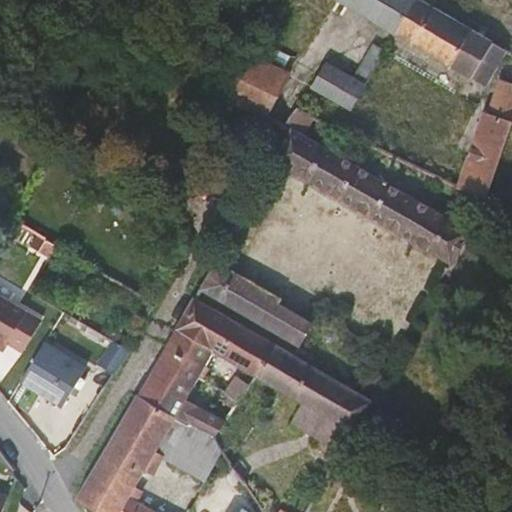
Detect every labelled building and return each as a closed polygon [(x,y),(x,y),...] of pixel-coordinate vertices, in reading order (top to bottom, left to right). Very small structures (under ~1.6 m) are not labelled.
[(339,0),(386,27),(446,63),(471,78),(482,59),(494,67),(505,49),(432,7),(436,0),(339,0)] [(282,48),(259,38),(250,55),(273,65),(282,48)] [(373,43),(356,74),(368,81),(385,51),(373,43)] [(273,65),(250,55),(226,98),(266,118),(290,74),(273,65)] [(494,67),(482,59),(471,78),(484,85),(494,67)] [(330,96),(343,75),(326,65),(314,84),(311,86),(330,96)] [(368,81),(355,73),(351,80),(343,75),(330,96),(352,108),(368,81)] [(503,150),(511,125),(511,84),(501,80),(490,113),(486,112),(476,140),(503,150)] [(302,134),(313,116),(297,108),(290,115),(285,124),(283,128),(287,130),(290,132),(274,160),(267,173),(279,178),(285,167),(451,263),(469,231),(302,134)] [(486,199),(503,150),(476,140),(459,187),(486,199)] [(39,250),(47,238),(38,233),(31,245),(39,250)] [(51,257),(58,244),(47,238),(39,250),(51,257)] [(281,299),(216,262),(200,289),(299,346),(312,324),(278,304),(281,299)] [(0,295),(0,347),(3,350),(8,342),(22,351),(41,320),(0,295)] [(214,350),(257,376),(276,345),(195,298),(168,343),(206,365),(214,350)] [(130,330),(138,334),(146,320),(138,315),(130,330)] [(115,373),(130,350),(114,341),(99,364),(115,373)] [(44,343),(22,380),(64,405),(86,368),(44,343)] [(206,365),(168,343),(144,385),(138,396),(176,416),(214,436),(225,421),(186,399),(199,376),(206,365)] [(372,400),(276,345),(257,376),(303,403),(332,419),(320,440),(322,441),(324,439),(344,450),(354,432),(372,400)] [(209,367),(206,365),(199,376),(203,378),(209,367)] [(225,393),(239,402),(250,386),(238,377),(225,393)] [(233,409),(239,402),(225,393),(221,401),(233,409)] [(176,416),(138,396),(78,499),(100,511),(120,511),(129,498),(154,453),(176,416)] [(332,419),(303,403),(291,423),(320,440),(332,419)] [(214,436),(176,416),(154,453),(206,481),(223,450),(214,436)] [(155,511),(129,498),(120,511),(155,511)]
